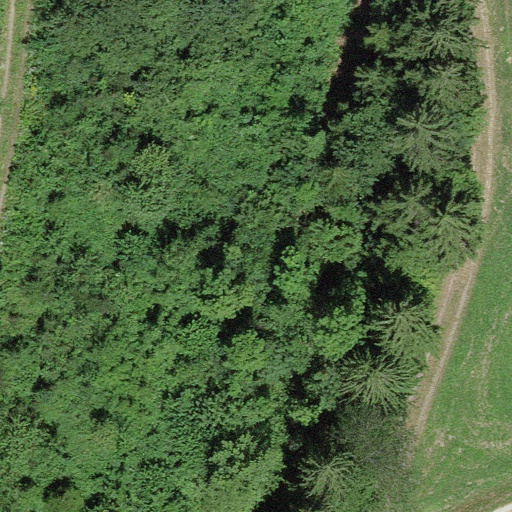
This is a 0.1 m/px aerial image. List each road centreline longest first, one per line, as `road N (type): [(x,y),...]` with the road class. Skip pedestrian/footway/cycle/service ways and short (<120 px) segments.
road 1 (track): [(378,511),(451,292),(472,24),(467,0)]
road 2 (track): [(0,208),(19,0)]
